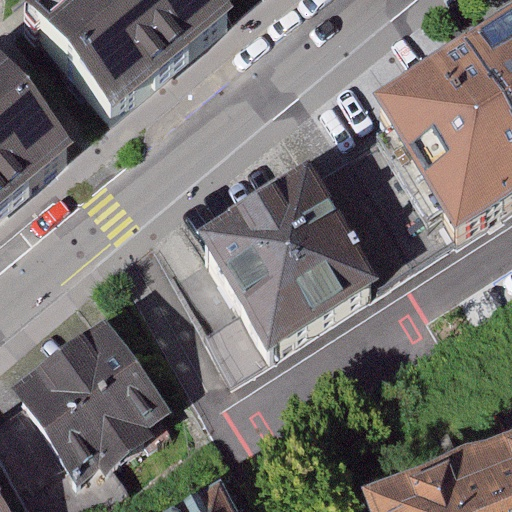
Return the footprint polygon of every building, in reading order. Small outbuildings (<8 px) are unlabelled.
[(118,127),(237,29),(213,0),(62,0),(33,25),(118,127)] [(511,49),(370,136),(445,259),(511,218),(511,49)] [(0,216),(71,160),(0,71),(0,216)] [(305,213),(191,272),(251,389),(366,330),(305,213)] [(97,355),(5,423),(58,496),(151,429),(97,355)] [(511,511),(511,479),(412,511),(511,511)]
